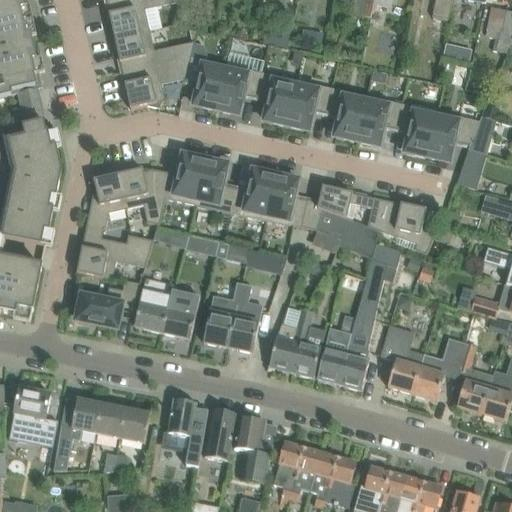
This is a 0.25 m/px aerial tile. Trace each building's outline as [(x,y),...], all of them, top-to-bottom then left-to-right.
[(0,0),(0,100),(17,96),(18,96),(38,92),(42,91),(39,77),(39,75),(34,76),(31,63),(36,62),(31,38),(26,39),(23,27),(28,25),(27,24),(22,25),(19,12),(24,10),(21,0),(0,0)] [(180,0),(132,0),(107,6),(115,41),(150,33),(145,12),(179,5),(180,0)] [(355,0),(352,16),(371,20),(373,6),(374,0),(355,0)] [(374,0),(373,6),(391,10),(392,0),(374,0)] [(435,0),(432,19),(448,22),(449,17),(452,0),(435,0)] [(511,14),(491,10),(486,37),(496,39),(492,52),(507,55),(511,34),(511,30),(511,14)] [(155,54),(150,33),(115,41),(123,76),(191,61),(191,60),(195,44),(193,45),(155,54)] [(445,47),(443,58),(456,60),(458,50),(445,47)] [(186,82),(185,85),(199,88),(194,108),(217,113),(227,68),(191,60),(191,61),(186,82)] [(186,82),(191,61),(123,76),(131,112),(147,108),(160,111),(162,105),(166,104),(162,87),(186,82)] [(227,68),(217,113),(239,118),(244,98),(256,101),(262,76),(227,68)] [(262,76),(256,101),(269,104),(265,123),(287,128),(297,83),(262,76)] [(297,83),(287,128),(309,133),(314,114),(327,117),(332,91),(297,83)] [(332,91),(327,117),(339,120),(335,139),(357,144),(367,101),(366,101),(346,96),(346,94),(332,91)] [(45,122),(43,111),(38,92),(18,96),(25,126),(45,122)] [(367,101),(357,144),(379,149),(384,129),(397,133),(403,107),(366,99),(366,101),(367,101)] [(403,107),(397,133),(409,136),(405,155),(427,160),(437,115),(403,107)] [(484,108),(481,119),(495,123),(498,112),(484,108)] [(437,115),(427,160),(450,165),(454,145),(469,149),(479,124),(437,115)] [(480,121),(472,153),(476,154),(486,157),(494,125),(480,121)] [(50,125),(2,136),(4,146),(9,145),(16,175),(8,216),(3,240),(46,249),(51,225),(53,213),(49,212),(51,199),(56,200),(61,175),(55,150),(50,151),(48,138),(52,137),(52,135),(50,125)] [(468,153),(457,187),(476,193),(486,158),(468,153)] [(166,175),(160,201),(164,201),(195,208),(205,163),(183,159),(179,178),(166,175)] [(205,163),(195,208),(231,216),(236,191),(224,188),(228,168),(205,163)] [(328,167),(324,185),(346,190),(350,172),(328,167)] [(143,172),(118,177),(126,213),(143,209),(147,224),(146,225),(158,228),(164,201),(160,201),(166,175),(152,172),(143,174),(143,172)] [(236,191),(231,216),(266,224),(276,179),(253,174),(249,194),(236,191)] [(93,197),(87,227),(103,230),(106,231),(109,217),(126,213),(118,177),(94,183),(97,196),(93,197)] [(276,179),(266,224),(288,229),(288,227),(294,228),(301,230),(307,203),(295,200),(298,184),(276,179)] [(382,235),(389,204),(366,199),(366,200),(358,198),(358,197),(323,190),(319,205),(307,203),(301,230),(316,233),(323,214),(346,222),(352,224),(356,208),(372,211),(369,225),(368,230),(378,233),(382,235)] [(511,223),(511,233),(510,238),(511,238),(511,205),(487,198),(482,214),(511,223)] [(426,213),(389,204),(382,235),(383,235),(417,247),(416,251),(415,251),(415,253),(427,257),(437,231),(423,228),(426,213)] [(339,242),(346,222),(323,214),(316,233),(316,234),(339,242)] [(352,224),(346,222),(339,242),(371,253),(378,233),(368,230),(352,224)] [(191,238),(160,228),(157,241),(188,249),(191,238)] [(440,232),(436,243),(450,247),(453,235),(440,232)] [(128,238),(126,248),(151,253),(154,244),(128,238)] [(145,271),(151,253),(126,248),(101,242),(98,254),(82,251),(77,276),(113,283),(113,281),(116,265),(144,270),(144,271),(145,271)] [(357,320),(340,388),(362,394),(370,362),(367,361),(369,353),(367,353),(386,268),(396,271),(400,254),(375,247),(371,261),(355,320),(357,320)] [(511,257),(487,250),(483,265),(510,273),(506,286),(511,287),(511,257)] [(249,254),(247,265),(259,267),(261,257),(249,254)] [(0,307),(1,308),(0,311),(0,313),(16,317),(17,311),(33,314),(42,269),(0,260),(0,307)] [(411,260),(406,271),(417,276),(422,265),(411,260)] [(312,265),(308,276),(321,280),(324,270),(312,265)] [(423,268),(419,282),(430,285),(434,272),(423,268)] [(163,336),(168,313),(173,289),(145,282),(140,306),(135,330),(163,336)] [(82,300),(78,323),(117,331),(121,309),(134,312),(140,287),(125,284),(123,293),(109,291),(106,304),(82,300)] [(235,320),(229,351),(253,356),(260,325),(263,308),(248,305),(250,298),(252,289),(237,286),(233,304),(238,305),(238,308),(235,320)] [(511,315),(511,287),(506,286),(504,286),(498,305),(475,298),(473,303),(460,299),(456,309),(462,311),(462,312),(496,322),(499,312),(511,315)] [(168,313),(163,336),(190,343),(196,319),(200,300),(172,294),(168,313)] [(210,315),(204,345),(229,351),(235,320),(238,308),(238,305),(233,304),(213,300),(210,315)] [(313,315),(307,313),(302,312),(298,326),(304,327),(303,331),(309,333),(310,330),(313,315)] [(357,320),(355,320),(345,318),(341,333),(334,331),(329,352),(325,351),(318,383),(340,388),(357,320)] [(299,345),(305,346),(309,333),(303,331),(304,327),(298,326),(297,331),(282,327),(277,339),(269,370),(292,376),(299,345)] [(413,397),(424,358),(408,354),(412,341),(405,339),(406,333),(390,328),(388,334),(380,359),(389,362),(396,364),(388,390),(413,397)] [(299,345),(292,376),(314,381),(322,350),(326,334),(310,330),(309,333),(305,346),(299,345)] [(424,358),(413,397),(437,405),(445,379),(454,382),(465,348),(449,343),(443,364),(424,358)] [(465,348),(454,382),(465,385),(457,410),(482,418),(493,379),(470,373),(477,351),(465,348)] [(506,378),(495,374),(494,374),(493,379),(482,418),(506,425),(511,404),(511,362),(510,363),(506,378)] [(9,442),(53,451),(58,424),(46,422),(51,397),(37,394),(36,392),(25,389),(24,392),(20,391),(9,442)] [(96,437),(102,407),(78,402),(72,430),(62,428),(56,460),(69,462),(73,442),(80,444),(81,434),(96,437)] [(198,470),(208,415),(196,412),(197,407),(174,402),(168,436),(191,440),(186,468),(198,470)] [(121,441),(126,412),(102,407),(96,437),(121,441)] [(151,417),(126,412),(121,441),(145,446),(151,417)] [(228,463),(236,420),(236,417),(213,413),(205,459),(228,463)] [(260,456),(262,447),(265,425),(253,423),(253,420),(244,419),(243,421),(240,420),(234,453),(247,455),(244,475),(249,475),(247,484),(266,487),(271,458),(260,456)] [(290,502),(303,451),(286,445),(280,467),(274,488),(284,491),(282,500),(290,502)] [(309,498),(321,456),(303,451),(290,502),(298,505),(301,495),(309,498)] [(114,474),(117,458),(107,456),(104,475),(114,474)] [(330,491),(338,461),(321,456),(309,498),(317,500),(314,509),(322,511),(328,491),(330,491)] [(130,461),(117,458),(114,474),(127,473),(130,461)] [(328,491),(323,505),(348,511),(355,488),(350,486),(356,466),(338,461),(330,491),(328,491)] [(360,489),(354,511),(378,511),(381,506),(382,506),(384,496),(385,497),(386,492),(388,493),(389,489),(388,489),(389,486),(385,484),(386,479),(382,478),(384,473),(372,470),(366,491),(360,489)] [(397,511),(398,511),(407,480),(384,473),(382,478),(386,479),(385,484),(389,486),(388,489),(389,489),(388,493),(386,492),(385,497),(384,496),(382,506),(381,506),(378,511),(397,511)] [(398,511),(397,511),(415,511),(417,506),(418,502),(416,501),(417,497),(418,498),(419,494),(424,495),(425,490),(429,491),(430,487),(407,480),(398,511)] [(436,511),(442,490),(430,487),(429,491),(425,490),(424,495),(419,494),(418,498),(417,497),(416,501),(418,502),(417,506),(415,511),(423,511),(424,508),(436,511)] [(452,511),(476,511),(480,501),(457,494),(452,511)] [(106,501),(107,511),(130,511),(130,500),(106,501)]
